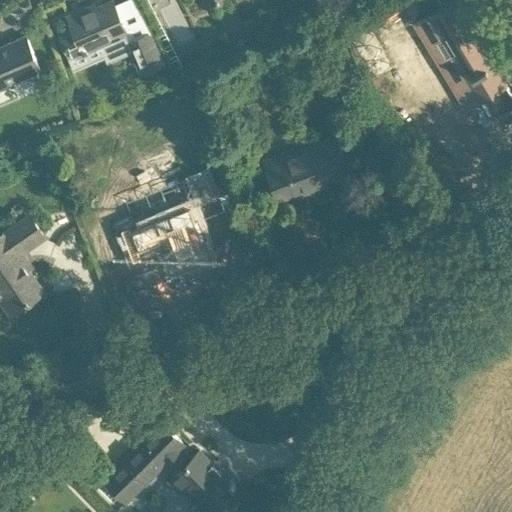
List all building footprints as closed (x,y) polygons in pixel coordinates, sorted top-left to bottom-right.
[(439,34),(426,42),(440,65),(453,57),(478,99),(505,83),(475,32),(455,0),(448,0),(443,3),(427,13),(439,34)] [(74,29),(61,34),(69,53),(70,55),(68,55),(74,68),(105,55),(108,62),(132,51),(129,42),(124,31),(125,31),(120,19),(112,1),(88,11),(86,8),(68,16),(74,29)] [(347,3),(329,14),(336,26),(354,16),(347,3)] [(367,23),(347,35),(381,90),(400,78),(367,23)] [(132,51),(142,74),(164,65),(151,33),(129,42),(132,51)] [(0,88),(12,83),(41,70),(34,53),(26,35),(0,45),(0,88)] [(267,166),(272,180),(280,199),(327,180),(329,183),(375,165),(364,136),(341,146),(337,135),(294,152),(295,155),(267,166)] [(196,201),(219,192),(209,167),(186,176),(196,201)] [(133,215),(112,223),(129,268),(151,260),(145,246),(162,239),(170,258),(186,253),(189,261),(210,253),(190,203),(174,210),(167,192),(151,198),(158,217),(137,225),(133,215)] [(0,235),(0,298),(10,312),(43,289),(23,261),(25,259),(20,252),(44,235),(29,214),(0,235)] [(102,472),(122,494),(168,450),(183,466),(170,479),(180,489),(186,482),(214,511),(218,511),(240,491),(235,486),(236,485),(231,479),(230,481),(199,449),(192,456),(177,441),(180,438),(160,417),(102,472)]
